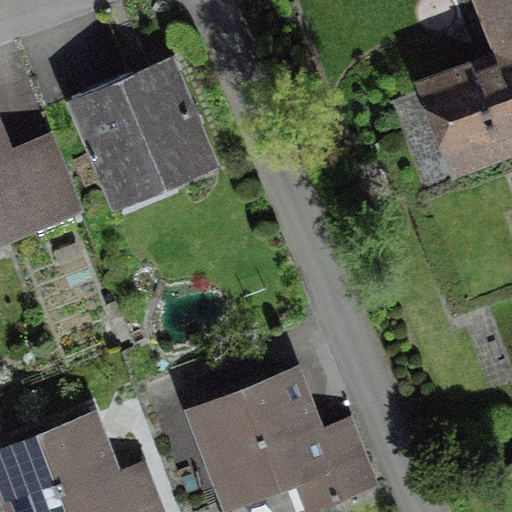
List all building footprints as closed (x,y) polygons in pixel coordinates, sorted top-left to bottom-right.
[(511,0),(475,0),(497,57),(511,51),(511,0)] [(511,51),(497,57),(422,88),(458,186),(511,164),(511,51)] [(179,63),(77,107),(125,218),(227,174),(179,63)] [(0,127),(0,249),(81,218),(52,143),(12,159),(0,127)] [(301,371),(183,416),(219,511),(239,511),(297,490),(306,511),(328,511),(380,492),(353,422),(325,433),(301,371)] [(100,420),(0,456),(0,508),(1,511),(162,511),(147,468),(121,477),(100,420)]
